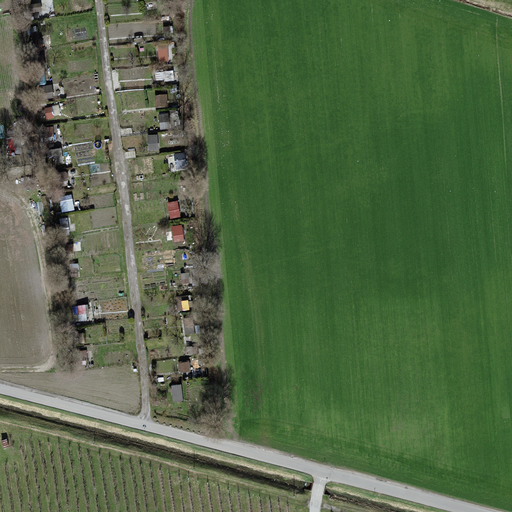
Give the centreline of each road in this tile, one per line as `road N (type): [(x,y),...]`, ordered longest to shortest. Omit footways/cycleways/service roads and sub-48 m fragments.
road 1 (track): [(257,453),(255,313),(227,166),(211,0)]
road 2 (track): [(95,0),(142,423)]
road 3 (tertiary): [(321,472),(0,386)]
road 4 (tertiary): [(473,511),(321,472)]
